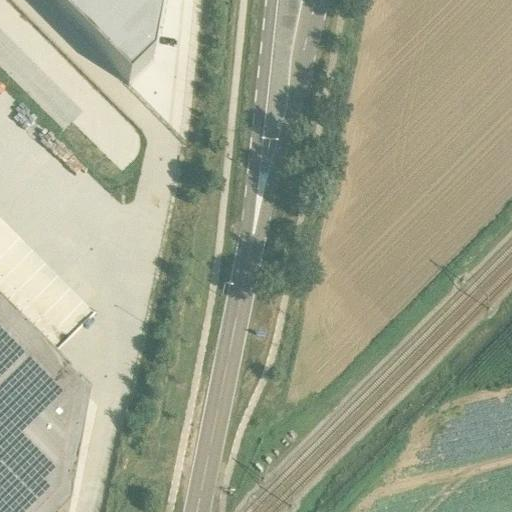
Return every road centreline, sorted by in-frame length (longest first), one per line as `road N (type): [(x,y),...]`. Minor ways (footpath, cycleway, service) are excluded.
road 1 (primary): [(244,283),(316,0)]
road 2 (primary): [(271,0),(244,283)]
road 3 (primary): [(197,511),(244,283)]
